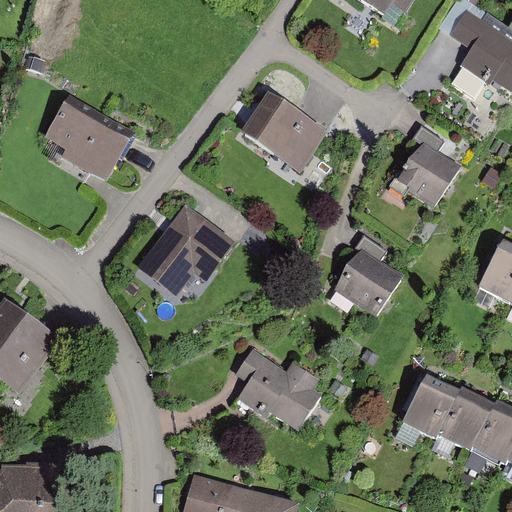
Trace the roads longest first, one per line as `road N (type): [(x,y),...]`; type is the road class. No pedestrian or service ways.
road 1 (residential): [(78,285),(293,0)]
road 2 (residential): [(145,511),(144,434),(125,358),(78,285)]
